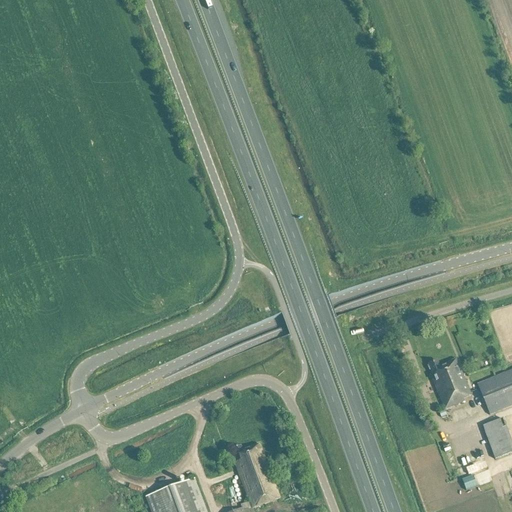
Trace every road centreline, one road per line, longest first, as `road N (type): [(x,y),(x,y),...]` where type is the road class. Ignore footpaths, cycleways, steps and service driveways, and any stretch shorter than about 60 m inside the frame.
road 1 (trunk): [(181,0),(373,511)]
road 2 (trunk): [(395,511),(204,0)]
road 3 (unclassified): [(85,409),(78,383),(87,366),(209,314),(230,291),(239,263),(146,0)]
road 4 (unclassified): [(85,409),(274,325),(511,248)]
road 5 (unclassified): [(335,511),(287,396),(268,382),(248,382),(114,440),(95,430),(85,409)]
road 6 (unknown): [(96,453),(123,488),(168,483),(187,456),(202,401)]
road 7 (residential): [(511,291),(361,338)]
